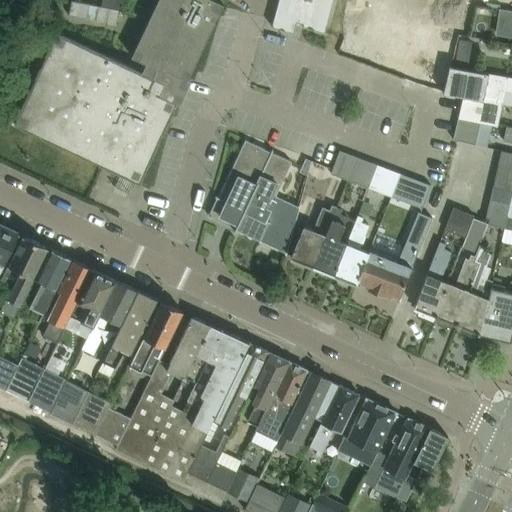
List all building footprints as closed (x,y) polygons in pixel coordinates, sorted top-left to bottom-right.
[(138,182),(162,131),(222,3),(214,0),(157,0),(130,56),(145,63),(140,72),(56,32),(13,124),(138,182)] [(101,0),(100,7),(122,11),(127,0),(101,0)] [(277,0),(270,27),(292,33),(296,21),(302,23),(301,26),(324,32),(332,0),(277,0)] [(352,0),(338,54),(442,94),(448,67),(450,68),(464,3),(464,0),(352,0)] [(86,18),(89,4),(71,1),(68,15),(86,18)] [(511,77),(450,68),(448,67),(442,94),(461,97),(457,118),(478,123),(496,126),(504,91),(511,92),(511,77)] [(473,144),(478,123),(457,118),(452,140),(473,144)] [(263,219),(277,190),(290,162),(271,152),(272,150),(271,149),(270,152),(244,140),(217,197),(214,196),(214,197),(216,198),(210,212),(223,217),(222,220),(233,225),(234,223),(236,224),(233,230),(234,231),(235,228),(258,239),(266,221),(269,223),(269,222),(263,219)] [(348,180),(357,157),(338,150),(329,173),(348,180)] [(511,165),(511,153),(500,150),(497,162),(511,165)] [(367,188),(376,164),(357,157),(348,180),(367,188)] [(511,165),(497,162),(494,174),(511,177),(511,165)] [(390,196),(399,173),(376,164),(367,188),(390,196)] [(421,208),(428,189),(430,185),(399,173),(390,196),(421,208)] [(511,190),(511,177),(494,174),(492,185),(511,190)] [(510,202),(511,194),(511,190),(492,185),(489,197),(510,202)] [(489,197),(484,218),(488,219),(487,224),(486,225),(503,229),(504,225),(510,202),(489,197)] [(313,267),(336,208),(331,206),(330,211),(321,208),(312,230),(303,227),(291,258),(293,259),(293,262),(301,265),(304,264),(313,267)] [(347,245),(347,244),(337,240),(347,218),(340,215),(341,210),(336,208),(313,267),(322,270),(321,273),(332,277),(332,275),(335,276),(347,245)] [(451,211),(444,232),(464,240),(472,218),(472,217),(452,210),(451,211)] [(431,217),(419,212),(418,212),(397,263),(369,252),(368,253),(357,284),(397,300),(431,217)] [(347,245),(335,276),(341,278),(343,282),(350,284),(353,283),(357,284),(368,253),(360,249),(368,226),(360,223),(362,218),(358,217),(347,244),(347,245)] [(486,224),(479,221),(472,218),(464,240),(462,244),(461,247),(476,253),(478,247),(481,238),(486,224)] [(0,270),(18,234),(0,225),(0,270)] [(13,318),(47,247),(22,236),(5,271),(16,277),(0,312),(13,318)] [(440,243),(415,308),(420,310),(419,313),(429,317),(430,314),(434,315),(433,317),(434,318),(448,283),(441,280),(446,264),(450,253),(443,250),(445,245),(440,243)] [(472,282),(456,325),(462,327),(461,331),(471,334),(472,332),(475,332),(489,288),(489,286),(491,281),(485,279),(489,268),(485,266),(489,255),(482,253),(484,249),(478,247),(476,253),(475,256),(473,261),(477,263),(470,282),(472,282)] [(41,282),(25,315),(39,321),(70,258),(51,250),(36,280),(41,282)] [(473,261),(475,256),(471,255),(468,259),(465,258),(457,282),(459,282),(457,287),(448,283),(434,318),(436,318),(437,317),(440,318),(438,324),(444,327),(444,325),(448,327),(450,323),(456,325),(472,282),(470,282),(477,263),(473,261)] [(66,322),(92,269),(73,260),(58,292),(66,295),(56,315),(52,313),(42,336),(56,343),(66,322)] [(92,269),(70,315),(93,326),(115,280),(92,269)] [(98,337),(103,326),(107,319),(117,323),(133,289),(115,280),(93,326),(90,333),(98,337)] [(509,341),(511,329),(511,291),(489,286),(489,288),(475,332),(475,334),(509,341)] [(137,290),(98,370),(109,376),(114,366),(116,367),(124,350),(131,353),(156,299),(137,290)] [(160,301),(129,365),(134,368),(134,372),(136,376),(141,376),(143,375),(145,373),(150,376),(158,360),(182,311),(160,301)] [(184,377),(209,325),(191,316),(169,361),(170,362),(168,365),(158,360),(150,376),(145,387),(160,394),(171,372),(183,379),(184,377)] [(249,343),(209,325),(184,377),(194,382),(185,401),(198,407),(194,417),(170,406),(173,400),(160,394),(145,387),(129,418),(116,445),(115,449),(182,482),(187,472),(200,445),(210,425),(223,397),(249,343)] [(90,333),(82,349),(93,354),(100,338),(98,337),(90,333)] [(266,351),(249,343),(223,397),(210,425),(225,432),(241,398),(244,399),(266,351)] [(257,426),(288,362),(270,353),(255,386),(260,388),(253,403),(255,404),(247,421),(257,426)] [(0,387),(5,390),(16,369),(16,368),(0,359),(0,387)] [(257,426),(256,430),(268,435),(277,439),(285,422),(281,421),(291,399),(292,400),(306,370),(288,362),(257,426)] [(28,401),(38,379),(16,369),(5,390),(28,401)] [(51,412),(66,380),(43,369),(38,379),(28,401),(51,412)] [(322,419),(338,385),(309,371),(285,422),(277,439),(274,446),(287,452),(293,440),(300,443),(313,415),(322,419)] [(72,423),(88,392),(66,380),(51,412),(72,423)] [(322,419),(309,446),(317,449),(314,455),(319,457),(332,430),(340,433),(358,395),(338,385),(322,419)] [(95,435),(108,408),(110,402),(88,392),(72,423),(95,435)] [(364,398),(345,438),(365,447),(384,407),(364,398)] [(384,407),(365,447),(370,449),(376,452),(395,412),(384,407)] [(116,445),(129,418),(108,408),(95,435),(116,445)] [(395,499),(429,428),(407,417),(388,457),(376,452),(362,483),(395,499)] [(422,466),(409,495),(417,499),(447,436),(429,428),(414,462),(422,466)] [(266,462),(273,451),(252,438),(245,449),(266,462)] [(200,445),(187,472),(206,482),(212,470),(216,462),(220,454),(200,445)] [(226,491),(231,480),(232,479),(235,472),(216,462),(212,470),(206,482),(226,491)] [(231,480),(226,491),(247,501),(253,488),(255,485),(259,477),(237,467),(235,472),(232,479),(231,480)] [(277,511),(279,509),(284,499),(255,485),(253,488),(247,501),(243,509),(249,511),(277,511)] [(288,493),(279,511),(305,511),(310,503),(288,493)] [(329,511),(311,503),(306,511),(329,511)]
